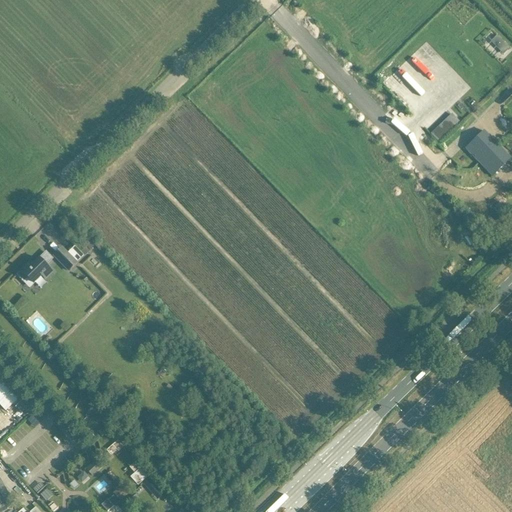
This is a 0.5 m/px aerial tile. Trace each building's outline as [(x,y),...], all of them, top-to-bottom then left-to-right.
[(498,35),(491,42),(503,54),(510,48),(498,35)] [(451,68),(443,77),(463,96),(471,87),(451,68)] [(511,159),(497,145),(484,132),(471,145),(466,150),(479,163),(492,177),(498,172),(511,159)] [(23,268),(23,269),(28,274),(26,276),(34,284),(34,283),(41,276),(44,278),(45,279),(52,272),(46,266),(47,266),(46,265),(52,259),(46,253),(37,262),(36,261),(32,265),(30,263),(24,269),(23,268)] [(55,256),(54,256),(69,271),(77,263),(70,256),(62,263),(55,256)] [(460,362),(459,357),(453,358),(452,353),(447,355),(449,365),(460,362)] [(0,375),(0,405),(5,411),(20,397),(0,375)] [(84,469),(92,476),(103,466),(95,458),(84,469)] [(129,476),(137,485),(149,475),(141,466),(129,476)] [(84,483),(88,474),(81,471),(77,479),(84,483)] [(48,478),(60,491),(65,487),(53,474),(48,478)] [(142,492),(153,483),(148,477),(137,485),(142,492)] [(0,478),(0,507),(11,503),(0,478)] [(100,505),(107,511),(120,511),(135,497),(121,483),(100,505)] [(52,501),(47,507),(52,511),(54,511),(59,508),(52,501)]
